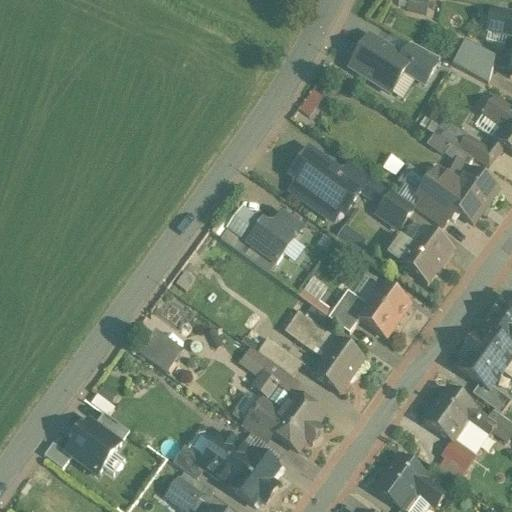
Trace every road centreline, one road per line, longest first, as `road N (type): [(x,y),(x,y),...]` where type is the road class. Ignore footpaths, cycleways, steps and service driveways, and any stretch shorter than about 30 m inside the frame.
road 1 (tertiary): [(336,0),(287,84),(0,481)]
road 2 (residential): [(318,511),(511,245)]
